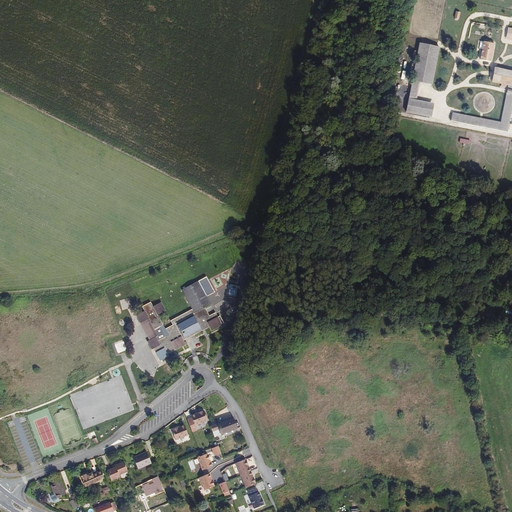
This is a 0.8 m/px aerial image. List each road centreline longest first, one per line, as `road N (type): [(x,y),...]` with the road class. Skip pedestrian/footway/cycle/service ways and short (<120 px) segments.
road 1 (unclassified): [(209,377),(243,293),(511,338)]
road 2 (unclassified): [(96,451),(152,430),(209,377)]
